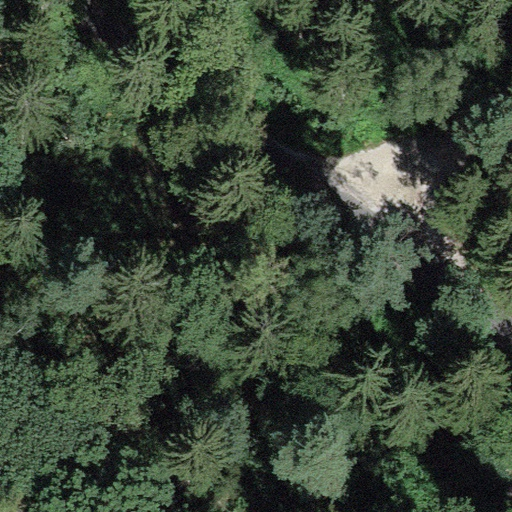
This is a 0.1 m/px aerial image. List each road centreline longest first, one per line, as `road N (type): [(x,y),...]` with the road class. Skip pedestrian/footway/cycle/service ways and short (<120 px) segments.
road 1 (unclassified): [(54,0),(511,346)]
road 2 (track): [(511,130),(372,241)]
